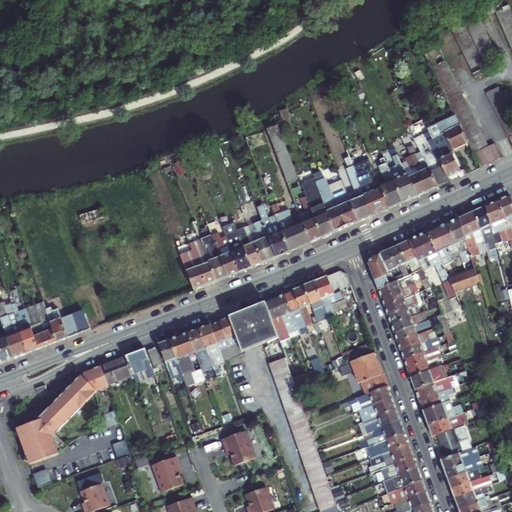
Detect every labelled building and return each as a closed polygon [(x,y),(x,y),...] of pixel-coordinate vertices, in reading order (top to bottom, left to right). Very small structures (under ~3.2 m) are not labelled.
[(487,0),(484,1),(490,14),(496,11),(491,0),(487,0)] [(490,14),(484,1),(478,4),(484,17),(490,14)] [(484,17),(478,4),(472,7),(478,20),(484,17)] [(511,12),(509,6),(495,12),(498,18),(511,12)] [(511,19),(511,12),(498,18),(501,24),(511,19)] [(503,30),(511,26),(511,19),(501,24),(503,30)] [(466,26),(463,20),(450,27),(453,34),(466,27),(465,26),(466,26)] [(465,26),(466,27),(468,32),(481,26),(478,20),(466,26),(465,26)] [(484,32),(481,26),(468,32),(469,33),(471,38),(484,32)] [(506,36),(511,33),(511,26),(503,30),(506,36)] [(468,32),(466,27),(453,34),(456,40),(469,33),(468,32)] [(474,44),(487,37),(484,32),(471,38),(472,39),(474,44)] [(471,38),(469,33),(456,40),(459,46),(472,39),(471,38)] [(436,42),(433,35),(418,42),(422,49),(436,42)] [(477,49),(490,43),(487,37),(474,44),(475,45),(477,49)] [(474,44),(472,39),(459,46),(462,52),(475,45),(474,44)] [(439,48),(436,42),(422,49),(425,55),(439,48)] [(480,55),(493,49),(490,43),(477,49),(478,52),(480,55)] [(477,49),(475,45),(462,52),(465,58),(478,52),(477,49)] [(442,55),(439,48),(425,55),(428,62),(442,55)] [(483,61),(496,55),(493,49),(480,55),(481,58),(483,61)] [(480,55),(478,52),(465,58),(468,64),(481,58),(480,55)] [(445,61),(442,55),(428,62),(431,68),(445,61)] [(468,64),(471,71),(484,64),(483,61),(481,58),(468,64)] [(449,67),(445,61),(431,68),(434,74),(449,67)] [(475,78),(489,71),(485,64),(484,64),(471,71),(475,78)] [(452,74),(449,67),(434,74),(437,81),(452,74)] [(455,80),(452,74),(437,81),(441,87),(455,80)] [(458,87),(455,80),(441,87),(444,94),(458,87)] [(461,93),(458,87),(444,94),(447,100),(461,93)] [(501,93),(498,87),(486,93),(489,99),(501,93)] [(465,100),(461,93),(447,100),(450,107),(465,100)] [(504,99),(501,93),(489,99),(492,105),(504,99)] [(495,111),(507,105),(504,99),(492,105),(495,111)] [(468,107),(465,100),(450,107),(454,114),(468,107)] [(350,112),(347,103),(342,105),(346,114),(350,112)] [(498,117),(510,111),(507,105),(495,111),(498,117)] [(471,113),(468,107),(454,114),(455,116),(457,120),(471,113)] [(501,123),(511,117),(511,114),(510,111),(498,117),(501,123)] [(475,120),(471,113),(457,120),(459,125),(460,127),(475,120)] [(432,139),(444,133),(459,125),(457,120),(455,116),(427,129),(429,131),(432,139)] [(504,129),(511,124),(511,117),(501,123),(504,129)] [(478,127),(475,120),(460,127),(464,134),(478,127)] [(460,127),(459,125),(444,133),(453,150),(461,147),(468,143),(467,141),(464,134),(460,127)] [(297,180),(277,126),(267,130),(287,184),(297,180)] [(481,134),(478,127),(464,134),(467,141),(481,134)] [(424,134),(438,160),(452,154),(454,152),(453,150),(444,133),(432,139),(429,131),(424,134)] [(430,171),(441,166),(438,160),(424,134),(414,139),(420,153),(428,167),(430,171)] [(485,140),(481,134),(467,141),(468,143),(470,147),(485,140)] [(488,147),(485,140),(470,147),(473,154),(481,151),(488,147)] [(502,158),(495,144),(488,147),(495,161),(502,158)] [(495,161),(488,147),(481,151),(488,165),(495,161)] [(488,165),(481,151),(473,154),(480,168),(488,165)] [(418,172),(428,167),(420,153),(411,157),(418,172)] [(402,164),(397,154),(393,156),(397,166),(389,170),(393,179),(406,174),(402,164)] [(452,154),(438,160),(441,166),(447,178),(455,174),(461,171),(459,168),(452,154)] [(342,180),(347,193),(361,188),(354,172),(350,160),(349,157),(344,159),(348,169),(339,173),(342,180)] [(407,176),(418,172),(411,157),(405,160),(407,162),(402,164),(406,174),(407,176)] [(350,160),(354,172),(360,169),(355,158),(350,160)] [(179,176),(186,173),(181,160),(174,163),(179,176)] [(189,172),(197,169),(195,162),(187,165),(189,172)] [(385,182),(393,179),(389,170),(386,163),(378,166),(385,182)] [(360,169),(354,172),(361,188),(363,194),(380,187),(379,185),(371,165),(363,168),(360,169)] [(447,178),(441,166),(430,171),(439,187),(444,184),(449,182),(447,178)] [(430,171),(428,167),(418,172),(428,192),(433,189),(439,187),(430,171)] [(313,174),(314,178),(316,182),(324,179),(321,171),(313,174)] [(428,192),(418,172),(407,176),(417,196),(422,194),(428,192)] [(407,176),(406,174),(393,179),(403,202),(410,199),(417,196),(407,176)] [(306,197),(311,208),(323,202),(314,178),(301,183),(306,197)] [(323,202),(326,210),(350,200),(347,193),(334,199),(328,185),(325,178),(324,179),(316,182),(323,202)] [(403,202),(393,179),(385,182),(379,185),(380,187),(389,209),(403,202)] [(342,180),(328,185),(334,199),(347,193),(342,180)] [(389,209),(380,187),(363,194),(372,216),(381,212),(389,209)] [(361,188),(347,193),(350,200),(363,194),(361,188)] [(372,216),(363,194),(350,200),(358,222),(365,219),(372,216)] [(498,201),(506,218),(511,215),(511,201),(509,196),(503,199),(498,201)] [(308,211),(311,210),(311,208),(306,197),(303,199),(308,211)] [(358,222),(350,200),(326,210),(335,232),(348,226),(358,222)] [(486,207),(491,225),(506,218),(498,201),(491,204),(486,207)] [(326,210),(323,202),(311,208),(311,210),(314,215),(326,210)] [(262,221),(268,235),(280,229),(275,216),(268,218),(264,205),(257,207),(257,208),(262,221)] [(475,211),(480,230),(491,225),(486,207),(480,209),(475,211)] [(245,219),(241,208),(237,210),(241,221),(245,219)] [(252,225),(262,221),(257,208),(247,212),(252,225)] [(105,217),(102,209),(80,216),(83,224),(105,217)] [(279,214),(275,216),(280,229),(294,224),(289,210),(279,214)] [(314,215),(311,210),(308,211),(299,215),(301,221),(314,215)] [(335,232),(326,210),(314,215),(322,238),(328,235),(335,232)] [(458,219),(464,237),(472,233),(480,230),(475,211),(465,216),(458,219)] [(322,238),(314,215),(301,221),(311,243),(317,240),(322,238)] [(499,232),(510,228),(506,218),(491,225),(493,235),(499,232)] [(446,225),(454,244),(465,239),(464,237),(458,219),(451,222),(446,225)] [(268,235),(262,221),(252,225),(248,227),(254,241),(268,235)] [(301,221),(294,224),(280,229),(290,252),(301,247),(311,243),(301,221)] [(437,228),(445,248),(454,244),(446,225),(441,227),(437,228)] [(493,235),(491,225),(480,230),(483,242),(484,246),(487,245),(488,251),(497,249),(496,245),(493,235)] [(243,245),(254,241),(248,227),(237,231),(238,232),(243,245)] [(427,233),(436,252),(445,248),(437,228),(432,231),(427,233)] [(511,233),(510,228),(499,232),(503,242),(509,239),(511,238),(511,233)] [(290,252),(280,229),(268,235),(276,257),(283,255),(290,252)] [(480,230),(472,233),(475,244),(483,242),(480,230)] [(231,250),(243,245),(238,232),(226,237),(231,250)] [(503,242),(499,232),(493,235),(496,245),(502,243),(503,242)] [(416,258),(418,261),(425,258),(436,252),(427,233),(419,237),(409,241),(416,258)] [(475,244),(472,233),(464,237),(465,239),(471,257),(479,255),(478,251),(475,244)] [(219,255),(231,250),(226,237),(221,239),(219,234),(212,236),(219,255)] [(276,257),(268,235),(254,241),(263,263),(270,260),(276,257)] [(200,240),(207,260),(219,255),(212,236),(200,240)] [(471,257),(465,239),(454,244),(462,262),(462,263),(471,260),(471,257)] [(186,269),(208,261),(207,260),(200,240),(190,245),(193,251),(180,256),(186,269)] [(263,263),(254,241),(243,245),(252,268),(258,265),(263,263)] [(407,262),(416,258),(409,241),(403,244),(398,246),(405,263),(407,262)] [(484,246),(483,242),(475,244),(478,251),(485,249),(484,246)] [(462,262),(454,244),(445,248),(451,261),(457,259),(459,264),(462,262)] [(252,268),(243,245),(231,250),(239,273),(246,270),(252,268)] [(396,267),(398,267),(402,265),(405,263),(398,246),(393,248),(388,250),(396,267)] [(451,261),(445,248),(436,252),(443,267),(452,262),(451,261)] [(239,273),(231,250),(219,255),(228,278),(234,275),(239,273)] [(379,254),(387,272),(396,267),(388,250),(384,252),(379,254)] [(436,252),(425,258),(429,268),(434,266),(443,283),(449,280),(448,279),(443,267),(436,252)] [(368,265),(374,280),(388,273),(387,272),(379,254),(371,258),(370,261),(368,265)] [(228,278),(219,255),(207,260),(208,261),(216,282),(222,280),(228,278)] [(418,261),(416,258),(407,262),(411,271),(413,274),(417,272),(422,270),(418,261)] [(422,272),(429,268),(425,258),(418,261),(422,270),(422,272)] [(216,282),(208,261),(186,269),(194,291),(205,286),(216,282)] [(402,265),(398,267),(404,278),(408,277),(408,276),(407,273),(402,265)] [(398,267),(396,267),(387,272),(388,273),(390,273),(395,283),(398,281),(404,278),(398,267)] [(474,268),(448,279),(449,280),(455,293),(479,285),(474,268)] [(422,281),(426,279),(422,272),(422,270),(417,272),(422,281)] [(327,277),(335,294),(341,291),(341,290),(351,286),(347,275),(340,272),(327,277)] [(390,273),(388,273),(374,280),(378,291),(395,283),(390,273)] [(335,294),(327,277),(322,279),(314,282),(321,299),(335,294)] [(398,281),(401,290),(415,284),(414,282),(411,283),(408,277),(404,278),(398,281)] [(455,293),(449,280),(443,283),(451,300),(457,297),(455,293)] [(381,299),(401,290),(398,281),(395,283),(378,291),(380,295),(381,299)] [(304,287),(311,304),(321,299),(314,282),(310,284),(304,287)] [(415,284),(401,290),(404,299),(414,295),(418,293),(418,292),(415,284)] [(293,291),(300,308),(305,306),(311,304),(304,287),(299,288),(293,291)] [(384,308),(404,299),(401,290),(381,299),(383,304),(384,308)] [(507,290),(498,292),(501,301),(509,299),(507,290)] [(284,294),(291,312),(300,308),(293,291),(289,293),(284,294)] [(345,301),(341,291),(335,294),(321,299),(328,319),(337,315),(333,306),(345,301)] [(0,317),(0,318),(8,315),(2,294),(0,294),(0,317)] [(275,298),(282,316),(291,312),(284,294),(280,296),(275,298)] [(414,295),(404,299),(408,308),(416,304),(417,304),(414,295)] [(265,302),(272,321),(282,316),(275,298),(270,300),(265,302)] [(432,308),(437,306),(434,298),(429,300),(432,308)] [(328,319),(321,299),(311,304),(316,317),(317,322),(318,322),(318,323),(328,319)] [(388,317),(408,308),(404,299),(384,308),(386,313),(388,317)] [(31,326),(33,335),(52,328),(50,322),(46,310),(44,302),(25,309),(31,326)] [(236,336),(238,343),(242,353),(249,350),(278,337),(272,321),(265,302),(255,307),(243,312),(236,314),(229,318),(236,336)] [(416,304),(408,308),(411,317),(420,314),(416,304)] [(305,306),(300,308),(307,327),(312,325),(305,306)] [(46,310),(50,322),(61,319),(58,309),(52,311),(51,308),(46,310)] [(307,327),(300,308),(291,312),(298,330),(301,329),(307,327)] [(391,326),(411,317),(408,308),(388,317),(389,321),(391,326)] [(31,326),(25,309),(19,311),(14,313),(20,330),(31,326)] [(85,314),(84,310),(72,315),(73,319),(85,314)] [(298,330),(291,312),(282,316),(289,334),(298,330)] [(14,313),(8,315),(0,318),(6,335),(20,330),(14,313)] [(61,319),(68,338),(79,334),(90,329),(85,314),(73,319),(72,315),(61,319)] [(411,317),(414,326),(423,323),(420,314),(411,317)] [(441,326),(446,324),(442,315),(437,317),(441,326)] [(289,334),(282,316),(272,321),(278,337),(280,341),(290,337),(289,334)] [(394,334),(414,326),(411,317),(391,326),(393,330),(394,334)] [(224,320),(220,321),(227,340),(236,336),(229,318),(224,320)] [(68,338),(61,319),(50,322),(52,328),(57,342),(68,338)] [(423,323),(414,326),(416,332),(431,326),(429,320),(423,323)] [(210,325),(217,344),(227,340),(220,321),(215,323),(210,325)] [(199,329),(206,348),(217,344),(210,325),(205,327),(199,329)] [(33,335),(31,326),(20,330),(27,354),(33,352),(38,350),(33,335)] [(417,336),(416,332),(414,326),(394,334),(396,339),(398,343),(417,336)] [(57,342),(52,328),(33,335),(38,350),(48,346),(57,342)] [(189,333),(196,353),(206,348),(199,329),(194,331),(189,333)] [(27,354),(20,330),(6,335),(7,338),(14,359),(21,356),(27,354)] [(300,335),(298,330),(289,334),(290,337),(290,339),(300,335)] [(417,336),(421,344),(430,341),(427,332),(417,336)] [(176,358),(176,360),(188,355),(196,353),(189,333),(179,337),(169,340),(176,358)] [(454,342),(450,333),(446,335),(449,344),(454,342)] [(236,336),(227,340),(229,347),(238,343),(236,336)] [(401,352),(421,344),(417,336),(398,343),(399,347),(401,352)] [(0,340),(0,364),(4,363),(14,359),(7,338),(0,340)] [(430,341),(421,344),(424,353),(437,348),(440,347),(436,338),(430,341)] [(158,344),(165,362),(176,358),(169,340),(164,342),(158,344)] [(229,347),(227,340),(217,344),(220,351),(229,347)] [(457,350),(454,342),(449,344),(448,344),(451,353),(457,350)] [(242,353),(238,343),(229,347),(220,351),(223,360),(242,353)] [(220,351),(217,344),(206,348),(213,367),(214,370),(218,369),(217,365),(224,363),(223,360),(220,351)] [(404,360),(424,353),(421,344),(401,352),(402,356),(404,360)] [(369,345),(343,355),(346,363),(372,353),(369,345)] [(154,367),(161,364),(156,348),(152,350),(148,351),(154,367)] [(213,367),(206,348),(196,353),(202,370),(202,371),(213,367)] [(437,348),(424,353),(427,362),(441,357),(437,348)] [(142,361),(148,359),(145,350),(136,353),(126,357),(133,375),(146,371),(142,361)] [(407,369),(427,362),(424,353),(404,360),(405,365),(407,369)] [(361,383),(381,375),(376,362),(373,354),(351,363),(359,383),(361,383)] [(179,367),(183,377),(191,374),(195,372),(188,355),(176,360),(179,367)] [(108,385),(133,375),(126,357),(114,361),(101,366),(108,385)] [(165,362),(168,371),(174,369),(179,367),(176,360),(176,358),(165,362)] [(155,376),(148,359),(142,361),(146,371),(133,375),(136,383),(155,376)] [(285,359),(269,364),(271,371),(287,365),(285,359)] [(316,377),(324,374),(319,359),(311,362),(316,377)] [(332,363),(335,369),(345,365),(343,359),(332,363)] [(409,373),(410,378),(430,371),(427,362),(407,369),(409,373)] [(287,365),(271,371),(274,378),(290,372),(287,365)] [(81,376),(96,392),(108,387),(108,385),(101,366),(92,369),(84,373),(81,376)] [(179,367),(174,369),(177,377),(177,379),(183,377),(179,367)] [(445,376),(444,375),(442,367),(430,371),(435,383),(441,380),(440,377),(445,376)] [(177,377),(174,369),(168,371),(171,379),(177,377)] [(195,372),(191,374),(195,384),(205,380),(202,371),(202,370),(195,372)] [(316,377),(313,371),(305,374),(307,380),(316,377)] [(415,390),(435,383),(430,371),(410,378),(412,384),(415,390)] [(290,372),(274,378),(276,384),(292,379),(290,372)] [(186,387),(195,384),(191,374),(183,377),(186,387)] [(294,385),(307,380),(305,374),(292,379),(294,385)] [(383,374),(381,375),(361,383),(366,395),(369,394),(388,387),(383,374)] [(96,392),(81,376),(45,411),(39,418),(38,419),(38,420),(38,421),(38,422),(39,423),(39,424),(37,425),(34,422),(16,429),(29,465),(58,454),(57,448),(59,447),(64,443),(55,434),(96,392)] [(454,381),(452,376),(446,379),(441,380),(435,383),(439,393),(452,389),(449,383),(454,381)] [(292,379),(276,384),(278,391),(294,385),(292,379)] [(419,401),(439,393),(435,383),(415,390),(417,396),(419,401)] [(294,385),(278,391),(281,398),(297,392),(294,385)] [(388,387),(369,394),(374,406),(392,399),(390,393),(388,387)] [(439,393),(443,404),(450,401),(448,396),(454,394),(452,389),(439,393)] [(297,392),(281,398),(283,405),(299,399),(297,392)] [(423,411),(443,404),(439,393),(419,401),(420,405),(423,411)] [(374,406),(369,394),(366,395),(347,403),(348,406),(351,405),(354,413),(359,411),(374,406)] [(299,399),(283,405),(286,411),(302,406),(301,403),(299,399)] [(392,399),(374,406),(378,417),(396,410),(394,404),(392,399)] [(308,400),(301,403),(302,406),(303,411),(310,408),(308,400)] [(443,404),(449,419),(463,413),(461,405),(453,408),(450,401),(443,404)] [(449,419),(443,404),(423,411),(426,419),(428,426),(449,419)] [(302,406),(286,411),(288,418),(304,412),(303,411),(302,406)] [(378,417),(374,406),(359,411),(363,422),(378,417)] [(396,410),(378,417),(382,428),(400,421),(399,416),(396,410)] [(114,411),(102,416),(106,429),(119,424),(114,411)] [(304,412),(288,418),(291,425),(306,419),(304,412)] [(449,419),(453,429),(460,427),(458,420),(465,417),(463,413),(449,419)] [(382,428),(378,417),(363,422),(367,434),(374,431),(382,428)] [(467,424),(465,417),(458,420),(460,427),(467,424)] [(246,424),(244,419),(234,422),(235,428),(246,424)] [(306,419),(291,425),(293,431),(309,426),(306,419)] [(432,437),(453,429),(449,419),(428,426),(430,432),(432,437)] [(400,421),(382,428),(384,434),(387,440),(405,433),(403,427),(400,421)] [(367,434),(363,422),(358,424),(363,436),(367,434)] [(193,432),(200,430),(198,423),(191,425),(193,432)] [(309,426),(293,431),(295,438),(311,433),(309,426)] [(376,437),(384,434),(382,428),(374,431),(376,437)] [(454,430),(437,436),(445,456),(462,450),(454,430)] [(246,432),(221,441),(226,454),(229,452),(231,456),(235,467),(256,459),(246,432)] [(311,433),(295,438),(297,445),(313,439),(311,433)] [(405,433),(387,440),(391,452),(409,445),(407,439),(405,433)] [(387,440),(384,434),(376,437),(366,441),(366,442),(368,447),(387,440)] [(313,439),(297,445),(300,452),(316,446),(313,439)] [(391,452),(387,440),(368,447),(367,447),(371,459),(391,452)] [(112,445),(117,458),(130,453),(125,441),(112,445)] [(490,454),(496,452),(492,443),(487,444),(490,454)] [(409,445),(391,452),(395,464),(414,457),(411,451),(409,445)] [(316,446),(300,452),(302,459),(318,453),(316,446)] [(460,454),(463,463),(474,459),(470,450),(460,454)] [(395,464),(391,452),(371,459),(369,460),(372,467),(368,468),(371,473),(381,469),(395,464)] [(318,453),(302,459),(304,465),(320,460),(318,453)] [(444,470),(463,463),(460,454),(441,461),(443,466),(444,470)] [(127,456),(117,460),(121,469),(130,465),(127,456)] [(181,470),(177,457),(152,466),(162,494),(183,486),(179,475),(178,471),(181,470)] [(414,457),(395,464),(399,476),(418,469),(416,463),(414,457)] [(138,469),(148,465),(145,458),(135,461),(138,469)] [(483,467),(479,458),(474,459),(477,469),(483,467)] [(474,459),(463,463),(467,473),(477,469),(474,459)] [(320,460),(304,465),(307,472),(323,466),(322,464),(320,460)] [(331,461),(322,464),(323,466),(325,473),(326,475),(334,472),(331,461)] [(467,473),(463,463),(444,470),(446,475),(448,480),(467,473)] [(502,471),(499,463),(490,466),(493,474),(497,473),(502,471)] [(399,476),(395,464),(381,469),(385,481),(399,476)] [(323,466),(307,472),(309,479),(325,473),(323,466)] [(418,469),(399,476),(404,487),(422,480),(420,475),(418,469)] [(467,473),(470,483),(481,479),(477,469),(467,473)] [(33,475),(38,488),(51,484),(46,470),(33,475)] [(500,483),(506,481),(503,471),(502,471),(497,473),(500,483)] [(77,482),(81,493),(102,485),(105,484),(101,473),(77,482)] [(325,473),(309,479),(311,485),(327,480),(326,475),(325,473)] [(470,483),(467,473),(448,480),(450,485),(451,490),(470,483)] [(404,487),(399,476),(385,481),(383,482),(387,494),(404,487)] [(481,479),(470,483),(474,492),(487,488),(488,487),(486,482),(488,481),(490,481),(489,476),(481,479)] [(327,480),(311,485),(314,492),(330,487),(327,480)] [(422,480),(404,487),(408,498),(426,491),(424,486),(422,480)] [(474,492),(470,483),(451,490),(453,495),(455,499),(474,492)] [(83,508),(84,511),(95,511),(110,507),(102,485),(81,493),(85,504),(86,507),(83,508)] [(330,487),(314,492),(316,499),(332,493),(331,490),(330,487)] [(341,487),(331,490),(332,493),(334,500),(335,501),(345,497),(341,487)] [(395,504),(408,498),(404,487),(387,494),(392,505),(395,504)] [(266,488),(245,496),(249,507),(251,510),(247,511),(269,511),(274,510),(266,488)] [(474,492),(478,503),(490,499),(489,496),(485,498),(484,495),(489,493),(487,488),(474,492)] [(426,491),(408,498),(412,510),(430,503),(428,497),(426,491)] [(459,510),(478,503),(474,492),(455,499),(457,505),(459,510)] [(332,493),(316,499),(318,506),(334,500),(332,493)] [(405,511),(412,510),(408,498),(395,504),(398,511),(395,511),(405,511)] [(192,499),(168,508),(169,511),(194,511),(196,511),(192,499)] [(341,511),(351,507),(348,499),(339,502),(341,511)] [(478,503),(481,511),(487,511),(494,510),(498,508),(501,507),(499,503),(492,505),(490,499),(478,503)] [(334,500),(318,506),(320,511),(322,511),(324,511),(336,507),(335,501),(334,500)] [(430,503),(412,510),(412,511),(434,511),(433,508),(430,503)] [(481,511),(478,503),(459,510),(459,511),(481,511)]
